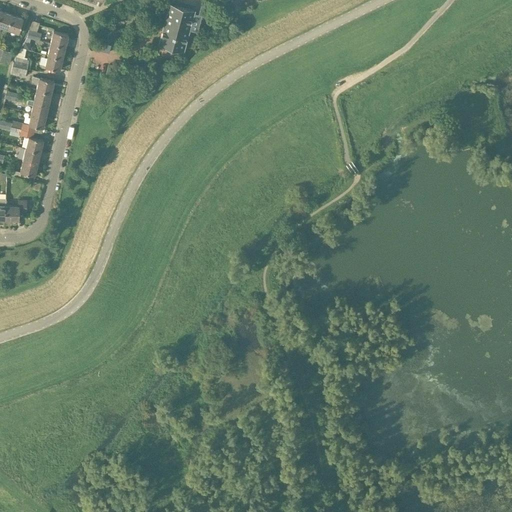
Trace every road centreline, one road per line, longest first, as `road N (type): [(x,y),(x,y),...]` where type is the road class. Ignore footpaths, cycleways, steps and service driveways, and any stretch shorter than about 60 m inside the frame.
road 1 (unclassified): [(382,0),(201,98),(136,175),(79,300),(58,317),(0,337)]
road 2 (residential): [(0,237),(22,238),(43,216),(83,51),(77,21),(16,0)]
